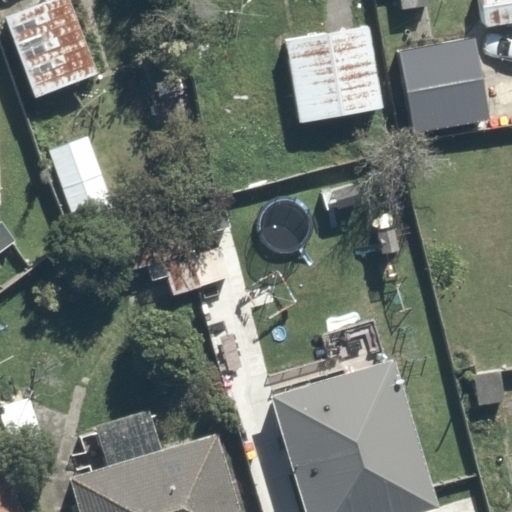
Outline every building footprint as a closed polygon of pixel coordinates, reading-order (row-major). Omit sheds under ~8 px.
[(88,0),(0,0),(0,88),(106,55),(88,0)] [(511,0),(474,0),(477,22),(511,18),(511,0)] [(356,13),(269,25),(281,110),(367,99),(356,13)] [(469,27),(390,38),(401,117),(481,106),(469,27)] [(160,272),(181,343),(261,327),(243,239),(224,141),(205,43),(157,52),(176,150),(46,176),(61,257),(101,249),(108,284),(160,272)] [(386,347),(271,371),(301,511),(360,511),(418,500),(386,347)] [(91,413),(101,450),(59,463),(73,511),(229,511),(202,420),(149,436),(138,399),(91,413)] [(26,511),(0,458),(0,511),(26,511)] [(511,511),(511,493),(497,495),(498,511),(511,511)]
